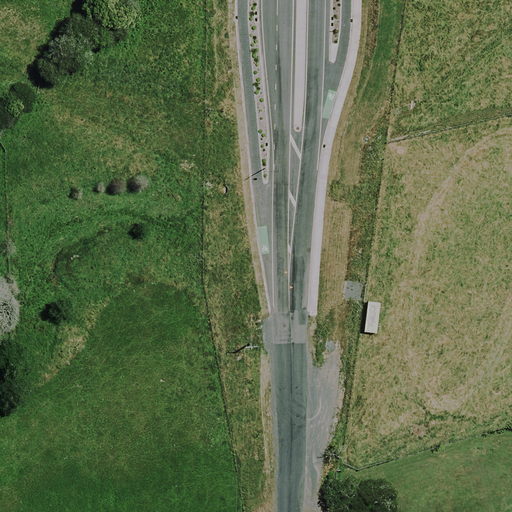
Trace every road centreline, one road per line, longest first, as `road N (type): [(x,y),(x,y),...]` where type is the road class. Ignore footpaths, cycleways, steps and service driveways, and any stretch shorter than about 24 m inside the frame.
road 1 (residential): [(317,0),(312,131),(290,309)]
road 2 (residential): [(290,309),(280,257),(277,0)]
road 3 (residential): [(290,309),(290,511)]
